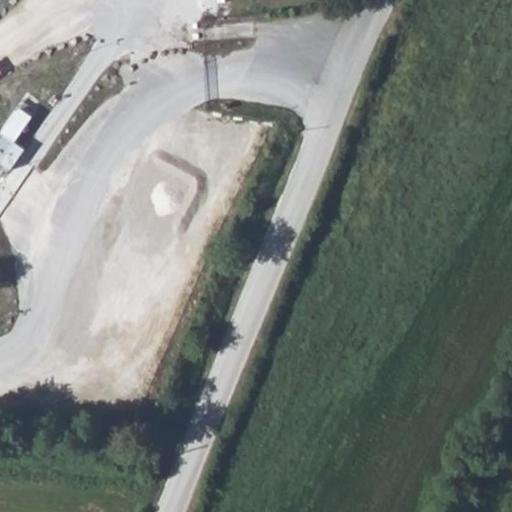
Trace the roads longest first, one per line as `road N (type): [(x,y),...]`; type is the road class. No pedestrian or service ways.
road 1 (unclassified): [(394,0),(171,511)]
road 2 (unknown): [(350,87),(304,96),(254,82),(224,85),(156,110),(123,134),(90,176),(26,324),(0,342)]
